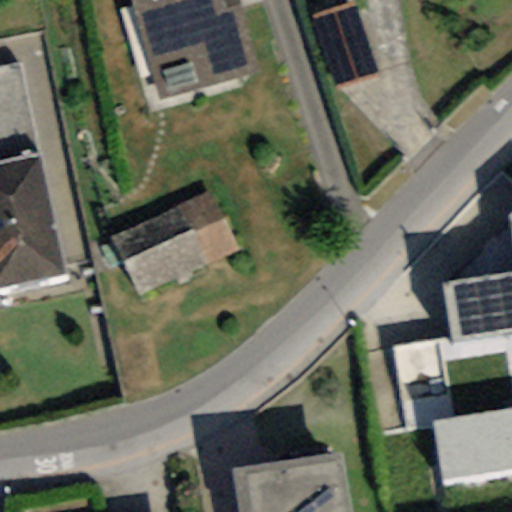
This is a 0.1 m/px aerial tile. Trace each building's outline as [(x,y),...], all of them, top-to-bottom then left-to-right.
[(129,0),(157,105),(258,78),(236,0),(129,0)] [(337,99),(384,88),(366,14),(320,25),(337,99)] [(0,297),(61,285),(19,68),(0,71),(0,297)] [(110,245),(140,300),(233,250),(204,195),(110,245)] [(408,354),(431,510),(511,498),(511,221),(464,229),(472,286),(437,292),(446,348),(408,354)] [(350,511),(343,467),(233,484),(237,511),(350,511)]
